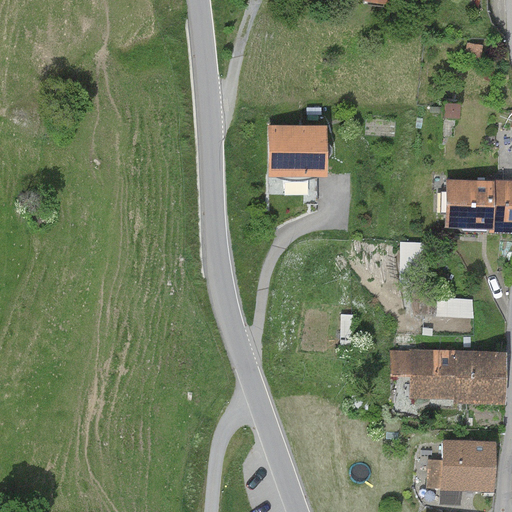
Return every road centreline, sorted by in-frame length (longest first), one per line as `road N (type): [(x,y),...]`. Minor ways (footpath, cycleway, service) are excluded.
road 1 (tertiary): [(301,511),(222,298),(195,0)]
road 2 (track): [(210,511),(217,444),(260,398)]
